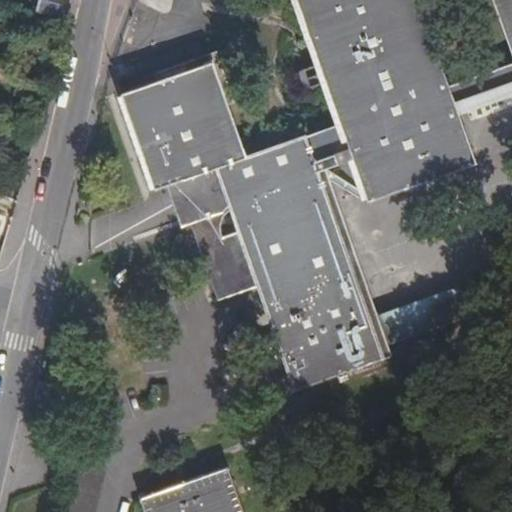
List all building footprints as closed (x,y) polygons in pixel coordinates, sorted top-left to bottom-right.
[(126,94),(159,190),(194,178),(208,221),(236,212),(298,390),(385,360),(382,352),(372,323),(367,308),(317,164),(357,150),(375,201),(478,165),(460,114),(511,95),(511,0),(499,0),(511,36),(511,67),(450,89),(419,0),(306,0),(350,124),(243,161),(210,65),(141,89),(126,94)] [(39,37),(44,22),(18,12),(13,28),(39,37)] [(0,194),(15,200),(33,143),(16,137),(0,189),(0,194)] [(372,323),(382,352),(474,320),(454,294),(372,323)] [(90,511),(97,470),(67,465),(59,511),(90,511)] [(244,511),(229,468),(142,498),(146,511),(244,511)]
